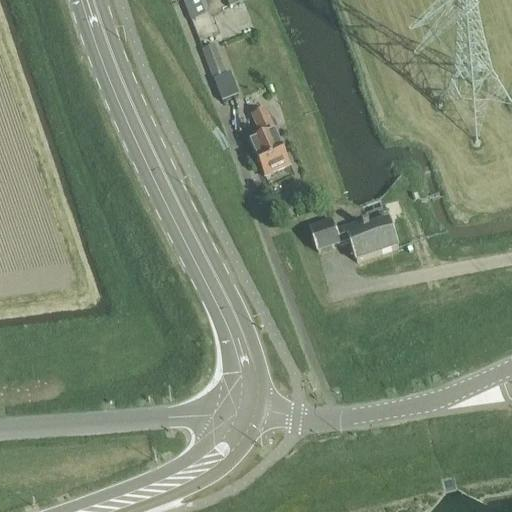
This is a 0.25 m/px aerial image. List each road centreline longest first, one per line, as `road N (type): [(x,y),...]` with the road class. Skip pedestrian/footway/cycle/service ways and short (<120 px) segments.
road 1 (secondary): [(92,0),(149,144),(251,355),(253,416)]
road 2 (tertiary): [(253,416),(385,413),(511,369)]
road 3 (tertiary): [(0,431),(253,416)]
road 4 (secondary): [(253,416),(205,472),(118,511)]
